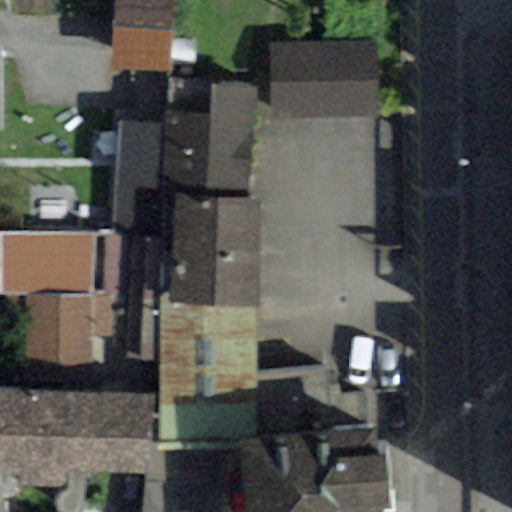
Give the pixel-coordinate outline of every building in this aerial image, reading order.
[(173,0),(113,0),(110,68),(170,70),(173,0)] [(376,39),(267,42),(269,118),(378,115),(376,39)] [(254,199),(256,83),(163,82),(162,124),(161,198),(172,198),(254,199)] [(161,198),(162,124),(117,124),(117,238),(171,238),(172,198),(161,198)] [(254,199),(172,198),(171,238),(171,308),(255,309),(254,199)] [(92,233),(0,234),(0,295),(93,294),(92,233)] [(89,299),(26,299),(26,394),(89,394),(89,299)] [(171,308),(159,308),(155,397),(154,448),(234,447),(254,446),(255,309),(171,308)] [(26,394),(0,392),(0,474),(18,475),(18,488),(63,489),(64,471),(153,474),(154,448),(155,397),(89,394),(26,394)] [(254,446),(234,447),(238,511),(380,511),(380,507),(389,507),(386,453),(375,453),(373,424),(335,427),(336,440),(254,446)] [(238,511),(234,447),(154,448),(153,474),(145,511),(238,511)]
